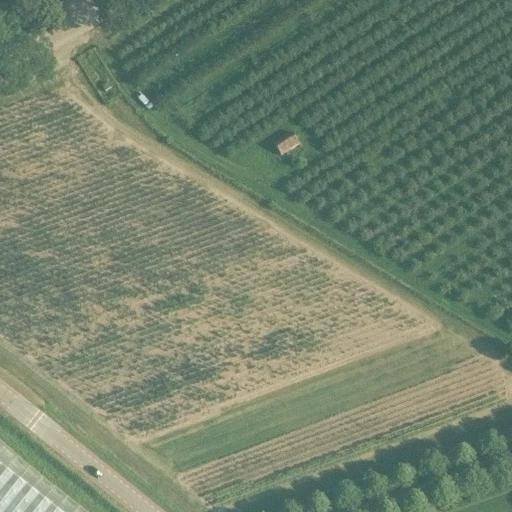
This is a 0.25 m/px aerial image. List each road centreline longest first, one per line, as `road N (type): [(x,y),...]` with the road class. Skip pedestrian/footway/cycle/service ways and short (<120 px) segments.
road 1 (tertiary): [(0,396),(126,511)]
road 2 (unclassified): [(368,511),(511,461)]
road 3 (unclassified): [(0,62),(72,35),(124,0)]
